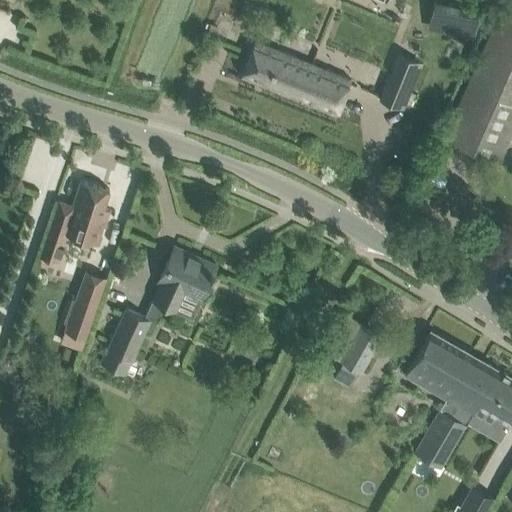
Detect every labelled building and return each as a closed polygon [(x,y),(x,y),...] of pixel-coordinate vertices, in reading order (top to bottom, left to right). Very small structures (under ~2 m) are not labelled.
[(502,155),(511,131),(511,0),(505,0),(445,136),(501,160),(503,155),(502,155)] [(241,74),(337,113),(351,78),(256,39),(241,74)] [(380,98),(404,108),(423,61),(399,52),(380,98)] [(24,172),(32,176),(46,139),(38,136),(24,172)] [(81,178),(73,204),(58,199),(40,253),(57,259),(67,231),(99,242),(102,233),(100,232),(103,224),(105,224),(111,207),(104,205),(110,188),(81,178)] [(160,278),(161,279),(153,297),(177,307),(185,290),(200,297),(215,263),(175,245),(160,278)] [(68,309),(64,321),(67,322),(65,328),(86,336),(95,309),(97,304),(99,298),(78,291),(75,298),(72,296),(70,304),(68,309)] [(126,306),(101,361),(125,372),(150,317),(126,306)] [(329,351),(340,357),(339,358),(361,370),(382,332),(348,312),(328,347),(330,348),(329,351)] [(511,374),(431,328),(421,346),(405,373),(447,396),(416,451),(442,466),(479,401),(511,420),(511,374)] [(461,503),(456,511),(483,511),(493,496),(472,484),(461,503)]
